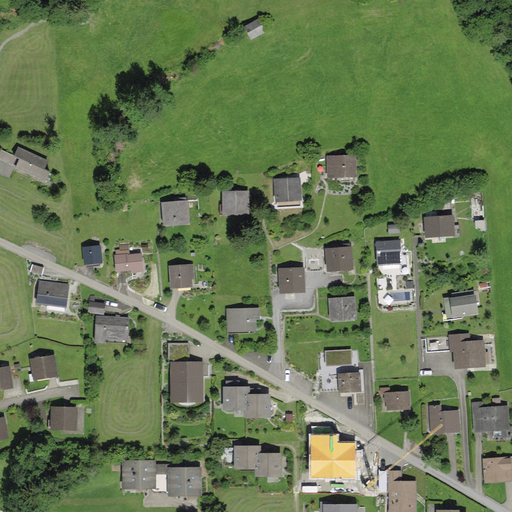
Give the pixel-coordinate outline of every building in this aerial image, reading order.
[(263,13),(247,20),(253,33),(269,26),(263,13)] [(49,162),(20,149),(17,157),(1,150),(0,152),(0,174),(10,179),(14,170),(46,185),(51,175),(45,172),(49,162)] [(356,158),(327,157),(326,179),(355,180),(356,158)] [(299,180),(274,180),(274,203),(274,204),(299,204),(299,180)] [(249,193),(222,193),(222,215),(248,216),(249,193)] [(175,204),(162,204),(163,228),(188,226),(187,199),(175,200),(175,204)] [(437,212),(424,213),(426,241),(455,239),(453,219),(438,220),(437,212)] [(400,225),(388,226),(389,235),(400,235),(400,225)] [(400,242),(376,243),(377,268),(401,267),(400,242)] [(102,266),(101,247),(83,248),(84,267),(102,266)] [(352,248),(326,249),(326,273),(353,272),(352,248)] [(115,258),(117,274),(131,272),(131,274),(144,273),(142,255),(115,258)] [(195,265),(170,267),(172,290),(197,288),(195,265)] [(305,269),(279,269),(278,297),(304,297),(305,269)] [(69,285),(40,282),(37,308),(66,311),(69,285)] [(475,296),(444,300),(445,310),(446,320),(478,315),(475,296)] [(355,297),(330,299),(331,323),(357,321),(355,297)] [(106,304),(90,302),(88,314),(104,316),(106,304)] [(260,310),(226,311),(227,334),(256,333),(256,322),(261,322),(260,310)] [(129,320),(97,318),(95,346),(107,346),(107,342),(128,344),(129,320)] [(470,335),(448,336),(449,353),(450,355),(453,355),(454,371),(485,369),(484,345),(471,346),(470,335)] [(449,353),(448,336),(425,338),(426,354),(449,353)] [(169,346),(169,364),(190,364),(189,345),(169,346)] [(338,375),(360,374),(359,351),(320,353),(322,395),(339,394),(338,375)] [(56,356),(30,360),(32,381),(58,377),(56,356)] [(190,364),(169,364),(170,405),(203,405),(203,364),(190,364)] [(9,369),(0,370),(0,392),(13,391),(9,369)] [(361,393),(360,374),(338,375),(339,394),(361,393)] [(389,389),(380,389),(380,395),(384,395),(384,405),(387,404),(387,412),(411,412),(410,395),(390,395),(389,389)] [(225,413),(249,412),(248,398),(248,390),(225,391),(225,413)] [(270,397),(248,398),(249,412),(249,421),(271,420),(270,397)] [(429,407),(431,436),(460,434),(458,413),(442,414),(441,406),(429,407)] [(508,408),(478,409),(479,433),(509,432),(508,408)] [(78,409),(50,409),(50,432),(78,432),(78,409)] [(5,419),(0,420),(0,442),(9,441),(5,419)] [(259,449),(234,448),(233,472),(258,473),(259,456),(259,449)] [(281,457),(259,456),(258,473),(258,480),(280,481),(281,457)] [(511,458),(487,459),(488,483),(511,481),(511,458)] [(155,463),(122,463),(122,492),(155,492),(155,466),(155,463)] [(168,466),(155,466),(155,492),(155,495),(168,495),(168,470),(168,466)] [(202,471),(168,470),(168,495),(168,497),(202,498),(202,471)] [(391,483),(402,483),(402,472),(384,473),(384,483),(391,483)] [(402,483),(391,483),(390,511),(416,511),(417,484),(402,483)] [(365,511),(365,507),(329,507),(329,503),(320,503),(320,511),(365,511)]
